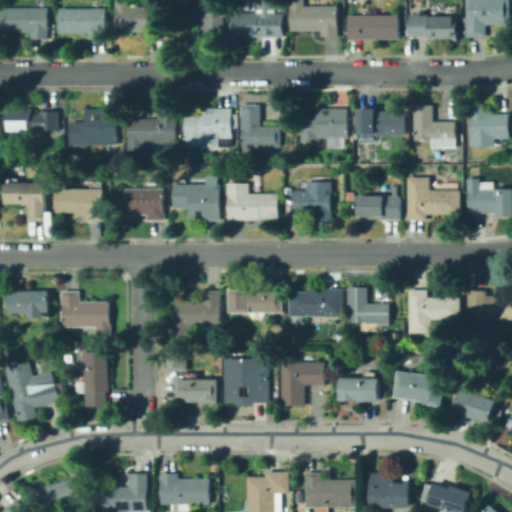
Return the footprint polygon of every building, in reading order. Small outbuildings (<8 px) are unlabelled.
[(165,6),(165,38),(148,38),(148,32),(118,32),(117,9),(117,0),(132,0),(133,6),(165,6)] [(226,0),(226,42),(206,42),(206,20),(186,20),(186,0),(226,0)] [(340,29),(341,37),(322,37),(323,31),(292,31),(291,9),(291,0),(306,0),(306,6),(340,6),(340,29)] [(511,0),(511,25),(488,25),(488,37),(468,37),(468,33),(464,33),(464,18),(468,18),(468,0),(511,0)] [(49,7),(49,39),(32,39),(32,32),(2,32),(2,8),(37,7),(36,1),(47,1),(48,7),(49,7)] [(278,1),(278,12),(286,12),(286,37),(234,37),(235,12),(257,12),(257,1),(278,1)] [(108,30),(109,39),(91,39),(91,33),(61,33),(61,8),(108,8),(108,30)] [(460,16),(460,41),(430,41),(430,37),(410,37),(410,14),(430,14),(430,16),(460,16)] [(402,15),(402,39),(349,39),(349,15),(402,15)] [(282,126),(282,147),(244,148),(243,129),(243,104),(262,104),(262,126),(282,126)] [(511,114),(511,138),(496,138),(496,146),(472,147),(471,104),(489,104),(489,114),(511,114)] [(458,121),(458,148),(433,148),(433,140),(415,140),(415,105),(435,105),(435,121),(458,121)] [(34,113),(42,113),(42,111),(60,111),(60,131),(34,131),(33,133),(8,133),(8,108),(34,108),(34,113)] [(177,108),(177,144),(145,144),(145,154),(130,154),(130,141),(130,119),(159,119),(159,108),(177,108)] [(233,108),(234,138),(232,138),(233,147),(219,147),(219,139),(206,139),(206,146),(187,146),(187,115),(202,115),(202,108),(233,108)] [(350,108),(350,138),(347,138),(347,146),(330,146),(330,138),(321,138),(321,142),(303,142),(303,135),(300,135),(300,128),(303,128),(303,116),(318,116),(318,108),(350,108)] [(407,114),(407,135),(375,135),(375,134),(359,134),(359,125),(354,125),(354,116),(360,116),(359,108),(378,108),(377,111),(389,111),(389,114),(407,114)] [(119,109),(119,152),(104,152),(104,145),(72,145),(72,122),(87,122),(87,109),(119,109)] [(284,173),(274,173),(275,165),(284,165),(284,173)] [(220,175),(220,184),(222,184),(222,187),(224,187),(224,197),(222,197),(222,199),(224,199),(224,205),(222,206),(223,221),(191,221),(191,208),(176,208),(176,184),(208,184),(208,175),(220,175)] [(462,190),(463,214),(428,214),(428,220),(409,220),(409,176),(413,177),(432,177),(432,190),(462,190)] [(482,178),(482,182),(496,181),(496,188),(511,188),(511,216),(498,216),(498,213),(470,214),(469,179),(482,178)] [(333,181),(333,222),(315,222),(315,213),(295,214),(295,190),(309,190),(309,181),(333,181)] [(47,202),(49,221),(30,221),(30,205),(25,205),(25,204),(7,204),(7,183),(47,182),(47,202)] [(280,193),(280,218),(261,218),(262,220),(230,220),(229,195),(229,182),(251,183),(251,193),(280,193)] [(402,196),(402,219),(369,219),(369,217),(360,217),(360,196),(394,196),(394,186),(399,186),(399,196),(402,196)] [(166,188),(166,220),(148,220),(149,214),(120,214),(120,188),(166,188)] [(106,213),(107,220),(88,220),(88,216),(78,216),(78,212),(58,212),(58,189),(106,189),(106,213)] [(355,192),(355,201),(347,200),(348,191),(355,192)] [(392,323),(391,326),(384,326),(379,325),(379,323),(368,322),(350,322),(350,287),(370,287),(370,304),(392,303),(392,323)] [(345,289),(345,317),(292,316),(292,291),(309,292),(310,289),(345,289)] [(462,297),(462,320),(432,320),(433,332),(411,332),(411,289),(430,289),(430,297),(462,297)] [(223,290),(223,326),(189,326),(189,336),(175,336),(175,301),(205,301),(205,290),(223,290)] [(284,290),(284,313),(232,313),(232,290),(284,290)] [(511,296),(511,319),(491,319),(491,332),(469,332),(469,290),(488,290),(488,296),(511,296)] [(51,291),(52,312),(45,312),(46,318),(31,318),(30,313),(11,313),(11,291),(51,291)] [(112,324),(113,336),(98,336),(98,327),(64,327),(64,291),(82,291),(82,302),(112,302),(112,324)] [(10,343),(2,343),(2,335),(10,335),(10,343)] [(189,350),(189,371),(165,372),(165,350),(189,350)] [(112,352),(111,371),(111,391),(109,391),(109,406),(87,406),(87,382),(80,382),(80,373),(86,373),(86,365),(79,365),(79,354),(86,354),(86,352),(112,352)] [(271,358),(271,403),(256,403),(256,406),(238,406),(238,403),(227,403),(227,358),(271,358)] [(33,362),(36,376),(54,371),(61,402),(37,407),(39,416),(21,420),(10,367),(33,362)] [(327,362),(327,385),(307,385),(307,406),(283,406),(283,362),(327,362)] [(0,370),(3,370),(12,420),(0,422),(0,370)] [(447,377),(444,407),(423,404),(423,401),(396,397),(400,371),(447,377)] [(381,378),(381,401),(340,401),(341,397),(341,377),(381,378)] [(220,379),(220,404),(201,404),(202,402),(179,402),(179,379),(220,379)] [(476,387),(492,392),(490,397),(499,400),(492,424),(455,412),(463,388),(475,392),(476,387)] [(292,471),(292,493),(284,493),(284,511),(249,511),(249,476),(265,476),(265,473),(268,473),(268,471),(292,471)] [(358,479),(358,507),(331,507),(331,511),(316,511),(316,507),(308,507),(307,473),(325,472),(325,480),(358,479)] [(150,473),(150,490),(150,511),(102,511),(102,487),(131,487),(131,473),(150,473)] [(211,478),(212,504),(191,504),(191,511),(173,511),(173,504),(163,504),(162,482),(162,473),(181,473),(181,478),(211,478)] [(413,483),(413,508),(372,508),(372,473),(397,473),(397,483),(413,483)] [(81,506),(82,511),(73,511),(73,508),(57,511),(39,511),(34,490),(84,476),(91,503),(81,506)] [(436,483),(452,488),(453,485),(474,492),(467,511),(451,511),(429,504),(430,503),(421,500),(427,483),(435,486),(436,483)] [(19,499),(28,511),(6,511),(5,510),(19,499)] [(499,511),(490,503),(481,511),(499,511)]
